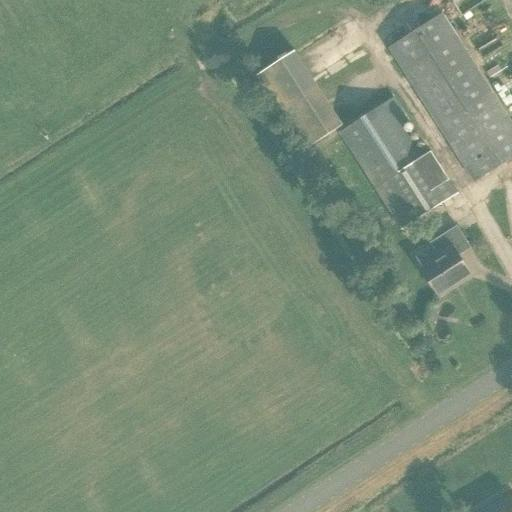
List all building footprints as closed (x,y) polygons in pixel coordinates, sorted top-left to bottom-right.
[(450,0),(459,14),(477,3),(475,0),(450,0)] [(388,49),(473,182),(511,157),(511,123),(443,14),(388,49)] [(511,46),(511,20),(499,16),(491,39),(511,46)] [(305,46),(311,63),(362,42),(358,33),(348,36),(345,30),(305,46)] [(493,51),(478,60),(487,73),(501,63),(493,51)] [(343,124),(332,108),(333,107),(330,104),(317,84),(274,112),(300,152),(343,124)] [(340,133),(401,229),(457,193),(431,152),(422,158),(387,103),(340,133)] [(469,248),(455,226),(430,243),(440,257),(421,269),(439,296),(472,275),(459,255),(469,248)] [(311,227),(303,232),(312,247),(321,241),(311,227)] [(511,511),(511,499),(510,496),(484,511),(511,511)]
